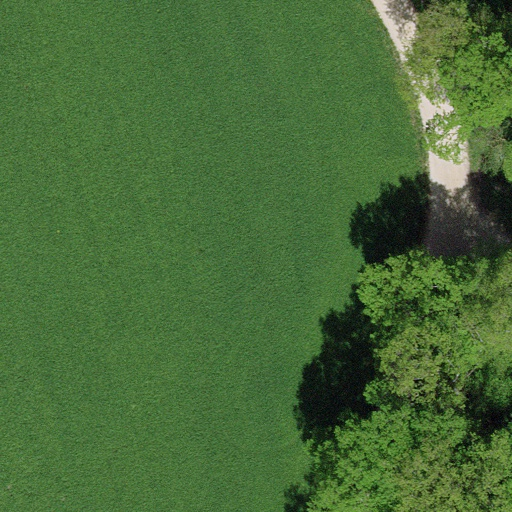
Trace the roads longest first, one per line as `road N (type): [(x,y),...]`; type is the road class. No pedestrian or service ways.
road 1 (track): [(455,204),(370,511)]
road 2 (track): [(455,204),(440,80),(388,0)]
